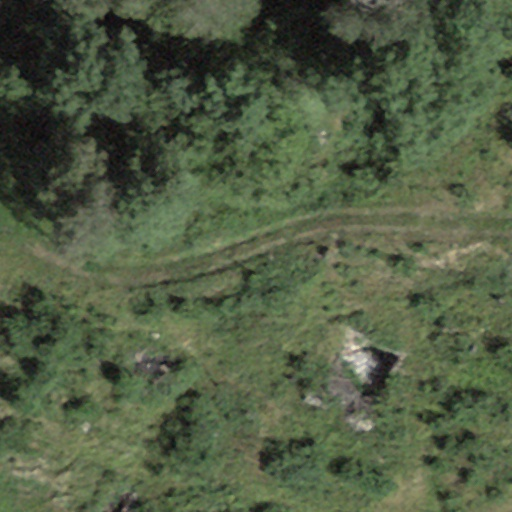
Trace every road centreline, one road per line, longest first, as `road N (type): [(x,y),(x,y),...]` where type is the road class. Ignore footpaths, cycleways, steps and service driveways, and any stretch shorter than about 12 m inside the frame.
road 1 (track): [(157,276),(305,228),(511,233)]
road 2 (track): [(0,216),(68,272),(157,276)]
